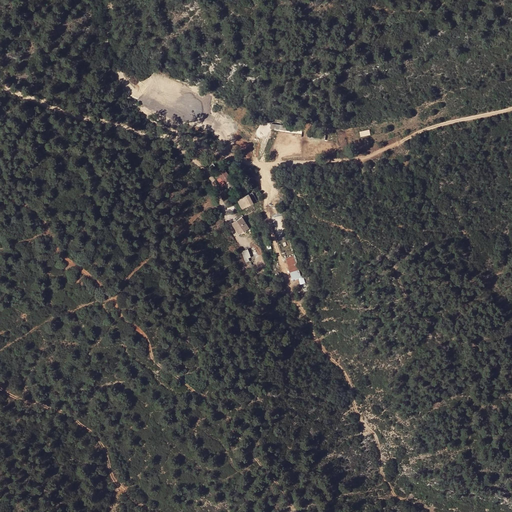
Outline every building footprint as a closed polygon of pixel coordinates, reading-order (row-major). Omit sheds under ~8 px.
[(273,123),(272,128),(302,133),(302,127),(273,123)] [(227,180),(231,184),(226,190),(231,194),(237,191),(241,196),(248,190),(235,174),(227,180)] [(280,201),(274,202),(275,213),(282,212),(280,201)] [(258,202),(250,206),(254,215),(262,210),(258,202)] [(257,220),(254,215),(245,219),(247,225),(257,220)] [(301,284),(306,282),(304,276),(302,276),(296,254),(287,257),(294,279),(300,278),(301,284)]
